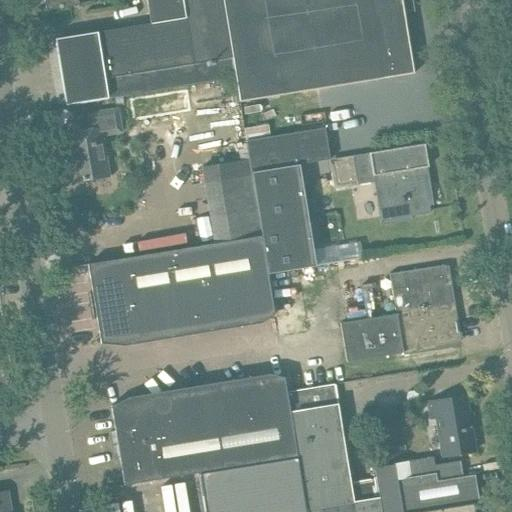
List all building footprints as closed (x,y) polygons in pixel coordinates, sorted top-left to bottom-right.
[(44,0),(46,10),(77,4),(76,0),(44,0)] [(88,100),(235,76),(222,0),(146,0),(150,23),(96,32),(55,39),(66,104),(88,100)] [(222,0),(235,76),(235,78),(239,101),(351,83),(393,76),(413,73),(404,13),(411,11),(409,0),(222,0)] [(119,131),(115,109),(85,114),(87,130),(66,134),(74,181),(106,176),(99,134),(119,131)] [(328,158),(323,127),(245,139),(250,170),(298,163),(328,158)] [(383,180),(390,219),(409,216),(429,213),(422,168),(428,167),(424,144),(404,147),(353,156),(355,169),(331,173),(334,189),(383,180)] [(314,264),(298,163),(250,170),(256,207),(261,233),(267,272),(314,264)] [(261,233),(256,207),(209,214),(214,242),(261,233)] [(206,244),(219,323),(220,324),(240,326),(240,325),(239,324),(240,319),(259,316),(259,317),(274,315),(261,235),(206,244)] [(356,242),(336,246),(339,262),(359,259),(356,242)] [(206,244),(167,251),(180,330),(200,332),(200,331),(200,326),(219,323),(206,244)] [(180,329),(167,251),(127,258),(140,336),(141,337),(161,339),(161,337),(160,337),(161,332),(180,329)] [(140,336),(127,258),(87,264),(100,343),(121,345),(121,344),(121,339),(140,336)] [(388,274),(394,314),(339,323),(345,361),(457,344),(444,265),(388,274)] [(248,378),(246,379),(229,386),(229,387),(210,390),(223,467),(296,454),(289,410),(287,393),(286,393),(284,379),(249,384),(247,380),(248,379),(248,378)] [(319,385),(286,390),(287,393),(289,410),(296,454),(299,473),(305,511),(380,511),(376,479),(350,483),(333,383),(319,385)] [(191,394),(171,397),(184,475),(199,473),(224,468),(223,467),(210,390),(210,389),(209,386),(210,385),(209,384),(190,392),(191,394)] [(130,397),(110,406),(123,485),(184,475),(171,397),(169,392),(170,392),(169,391),(151,399),(151,400),(131,403),(130,399),(130,398),(130,397)] [(474,451),(465,396),(426,402),(429,418),(435,417),(441,457),(474,451)] [(224,468),(199,473),(205,511),(305,511),(299,473),(296,454),(223,467),(224,468)] [(412,511),(478,501),(474,475),(462,477),(460,461),(434,465),(432,457),(373,466),(376,479),(380,511),(412,511)] [(162,495),(137,498),(138,511),(203,511),(201,490),(177,492),(178,493),(162,494),(162,495)] [(10,511),(7,492),(0,492),(0,511),(10,511)] [(484,511),(482,502),(478,502),(478,501),(412,511),(484,511)]
